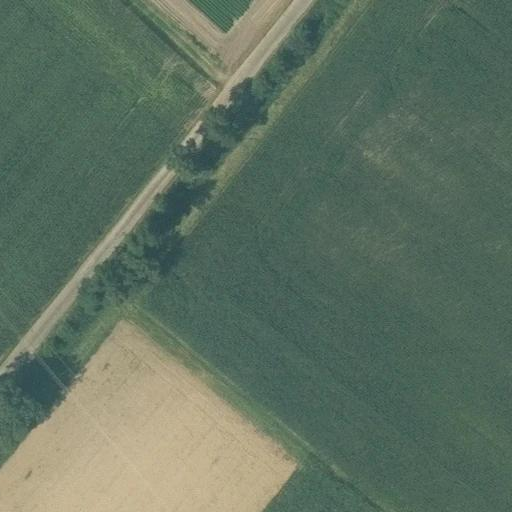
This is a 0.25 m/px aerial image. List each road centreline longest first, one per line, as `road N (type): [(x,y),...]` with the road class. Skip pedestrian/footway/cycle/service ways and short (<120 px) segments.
road 1 (unclassified): [(303,0),(0,371)]
road 2 (track): [(130,0),(230,91)]
